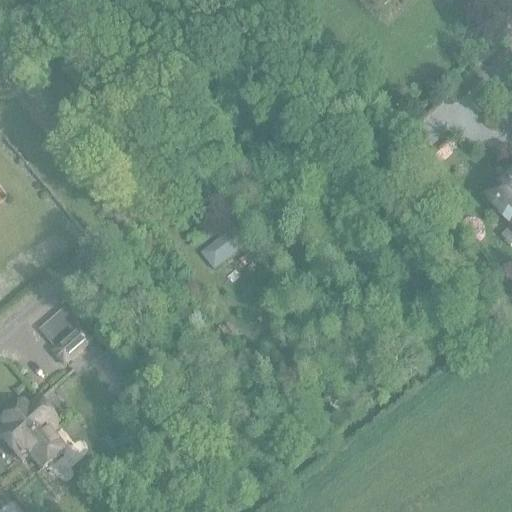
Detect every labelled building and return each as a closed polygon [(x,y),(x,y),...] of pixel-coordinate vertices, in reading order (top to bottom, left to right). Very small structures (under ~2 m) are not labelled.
[(511,177),(486,201),(511,228),(511,177)] [(233,231),(200,256),(213,273),(246,248),(233,231)] [(65,367),(92,343),(81,330),(54,354),(65,367)] [(120,383),(130,374),(111,351),(101,361),(120,383)] [(29,410),(25,405),(2,425),(42,472),(65,452),(50,435),(60,427),(38,402),(29,410)]
